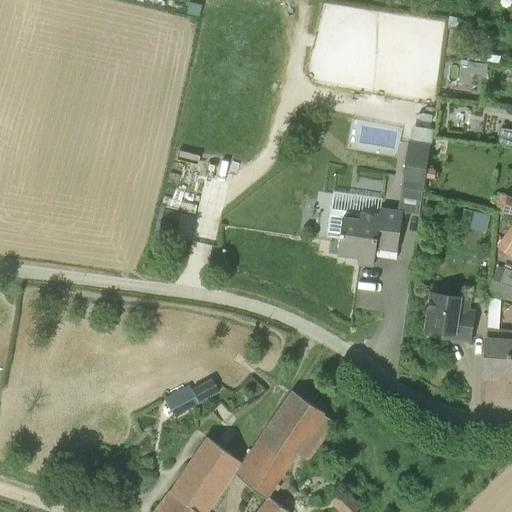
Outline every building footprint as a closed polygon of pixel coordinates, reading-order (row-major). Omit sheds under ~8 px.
[(500,56),(475,52),(474,61),(499,65),(500,56)] [(511,128),(502,128),(499,145),(511,146),(511,128)] [(401,188),(423,192),(431,144),(409,140),(401,188)] [(511,196),(507,195),(503,212),(511,214),(511,196)] [(380,209),(380,214),(331,208),(327,236),(340,238),(338,255),(359,258),(358,264),(373,266),(376,248),(397,251),(403,212),(380,209)] [(460,228),(473,231),(478,212),(465,209),(460,228)] [(511,224),(497,245),(511,256),(511,224)] [(489,292),(511,300),(511,277),(509,276),(511,270),(499,265),(489,292)] [(432,293),(426,329),(453,333),(452,337),(470,340),(475,311),(456,308),(458,298),(432,293)] [(511,330),(499,329),(500,300),(490,296),(487,338),(484,338),(484,377),(499,378),(499,374),(511,374),(511,330)] [(199,403),(190,385),(165,398),(174,416),(199,403)] [(266,497),(324,412),(294,392),(264,434),(263,434),(239,472),(238,471),(236,474),(266,497)] [(171,491),(155,511),(206,511),(240,461),(207,437),(171,491)] [(362,511),(362,510),(342,490),(332,501),(342,511),(362,511)] [(290,511),(273,499),(262,511),(290,511)]
